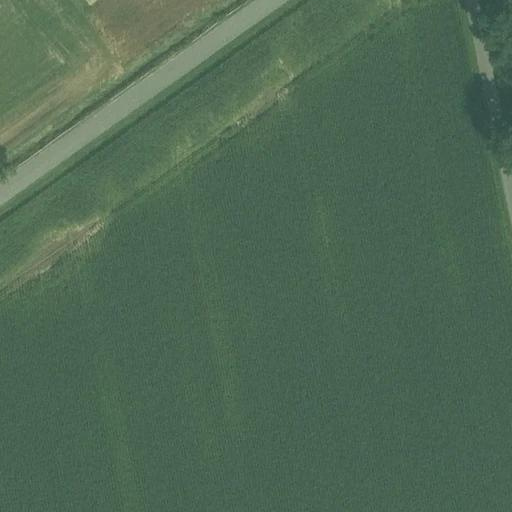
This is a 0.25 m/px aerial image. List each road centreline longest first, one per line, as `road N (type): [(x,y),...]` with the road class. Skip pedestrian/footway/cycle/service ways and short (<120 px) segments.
road 1 (unclassified): [(282,0),(0,205)]
road 2 (unclassified): [(511,162),(477,0)]
